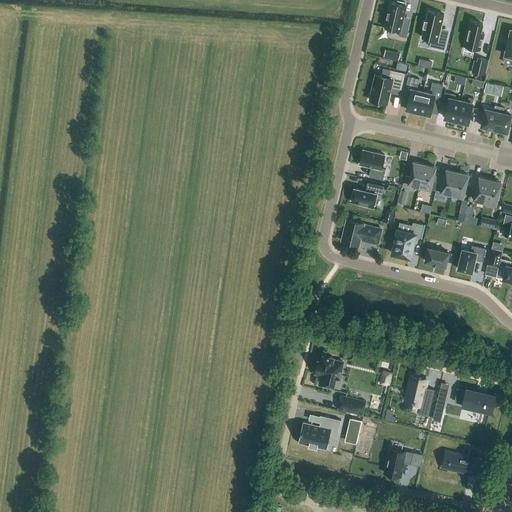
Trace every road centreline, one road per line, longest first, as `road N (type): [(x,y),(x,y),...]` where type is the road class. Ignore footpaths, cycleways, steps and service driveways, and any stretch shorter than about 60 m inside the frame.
road 1 (residential): [(511,325),(473,292),(328,253),(322,240),(347,121)]
road 2 (residential): [(347,121),(511,157)]
road 3 (residential): [(347,121),(368,0)]
